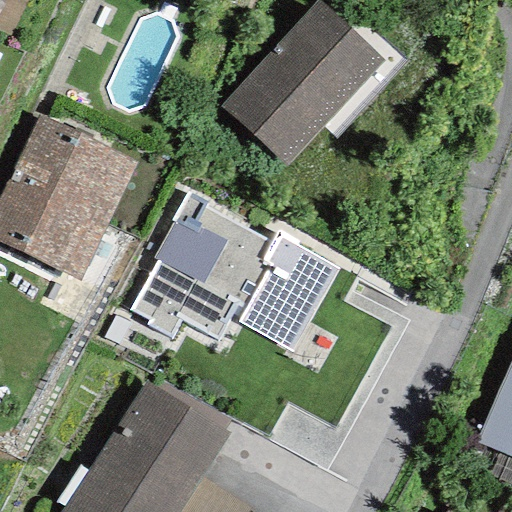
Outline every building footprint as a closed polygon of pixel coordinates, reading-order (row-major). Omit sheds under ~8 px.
[(285,167),(382,60),(316,0),(219,107),(285,167)] [(0,245),(78,283),(135,163),(36,115),(0,190),(0,245)] [(207,204),(187,193),(150,258),(158,262),(130,310),(149,321),(145,326),(168,339),(178,320),(215,341),(235,305),(243,310),(236,322),(290,353),(338,269),(275,234),(269,246),(204,210),(207,204)] [(511,458),(511,354),(473,441),(511,458)] [(146,381),(61,511),(174,511),(198,477),(226,433),(146,381)] [(249,511),(198,477),(174,511),(249,511)]
